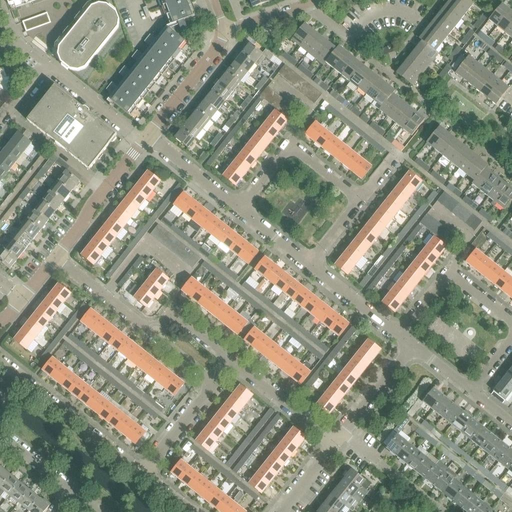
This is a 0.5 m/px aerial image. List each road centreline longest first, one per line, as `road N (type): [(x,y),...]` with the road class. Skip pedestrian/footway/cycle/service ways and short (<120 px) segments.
road 1 (residential): [(0,357),(142,473)]
road 2 (residential): [(238,207),(291,143),(360,200)]
road 3 (residential): [(399,335),(448,270),(511,319)]
road 4 (tertiary): [(54,256),(143,138)]
road 5 (residential): [(334,443),(230,359)]
road 6 (tertiary): [(147,134),(213,57),(225,31)]
road 7 (residential): [(309,0),(346,35),(374,10),(414,14)]
road 8 (unknown): [(105,189),(4,112)]
road 9 (residential): [(143,138),(41,63)]
road 10 (residential): [(151,333),(54,256)]
road 11 (residential): [(95,511),(0,435)]
